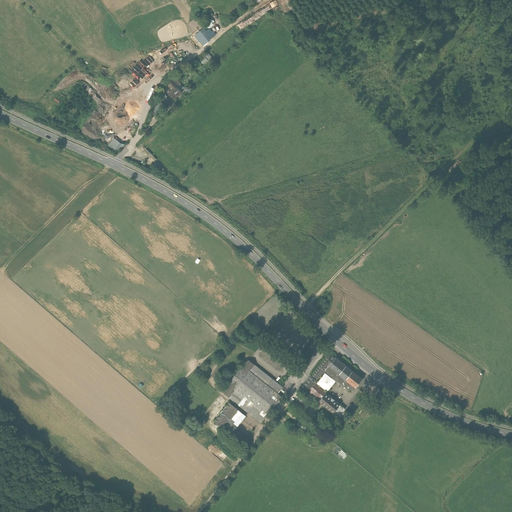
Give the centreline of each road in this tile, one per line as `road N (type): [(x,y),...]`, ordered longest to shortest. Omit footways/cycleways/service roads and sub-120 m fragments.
road 1 (secondary): [(0,113),(204,216),(377,376),(446,415),(511,435)]
road 2 (track): [(511,123),(432,181),(302,308)]
road 3 (track): [(131,145),(160,77),(231,25)]
